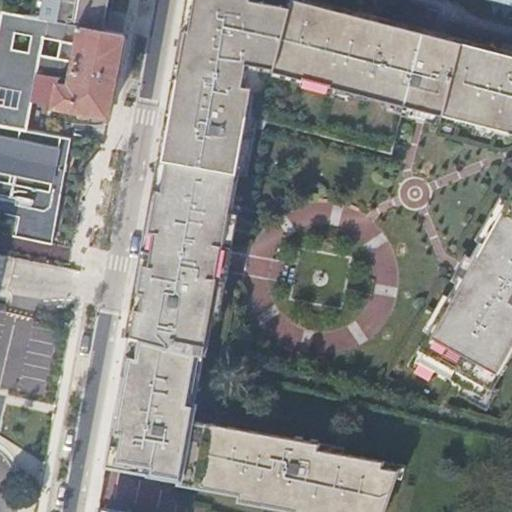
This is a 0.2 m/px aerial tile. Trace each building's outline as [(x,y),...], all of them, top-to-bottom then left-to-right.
[(32,0),(30,17),(104,30),(109,0),(32,0)] [(142,268),(130,337),(197,354),(203,356),(210,317),(216,281),(217,279),(223,245),(223,243),(228,216),(236,174),(247,176),(257,119),(392,154),(404,105),(408,106),(438,114),(444,116),(459,120),(476,124),(494,129),(511,133),(511,194),(492,230),(484,244),(475,260),(461,285),(453,300),(433,335),(425,350),(427,351),(426,352),(420,363),(439,373),(463,387),(484,399),(490,386),(511,347),(511,55),(500,52),(461,42),(297,0),(191,0),(168,125),(166,137),(142,268)] [(297,0),(461,42),(462,38),(445,34),(408,24),(378,17),(313,0),(297,0)] [(30,17),(1,12),(0,15),(0,126),(26,131),(32,103),(85,113),(85,114),(109,118),(116,76),(124,34),(104,30),(30,17)] [(438,114),(408,106),(406,116),(436,123),(438,114)] [(459,120),(444,116),(442,123),(457,127),(459,120)] [(494,129),(476,124),(473,133),(492,138),(494,129)] [(26,131),(0,126),(0,214),(14,218),(20,219),(16,239),(52,247),(62,192),(72,139),(26,131)] [(228,216),(223,243),(233,245),(238,217),(228,216)] [(10,238),(16,239),(20,219),(14,218),(10,238)] [(484,244),(492,230),(483,225),(475,240),(484,244)] [(223,245),(217,279),(226,280),(232,247),(223,245)] [(9,296),(73,309),(82,269),(18,255),(9,296)] [(461,285),(475,260),(467,255),(453,281),(461,285)] [(226,282),(216,281),(210,317),(219,319),(226,282)] [(433,335),(453,300),(444,295),(425,330),(433,335)] [(190,392),(197,354),(130,337),(121,387),(112,433),(120,434),(118,446),(116,461),(127,463),(151,467),(150,474),(179,479),(207,484),(206,489),(239,495),(263,499),(262,506),(295,511),(297,511),(383,511),(396,477),(398,470),(382,467),(383,461),(344,454),(318,449),(319,443),(220,425),(219,431),(190,426),(191,420),(196,394),(190,392)] [(420,363),(426,352),(419,347),(407,367),(434,382),(439,373),(420,363)] [(203,356),(197,354),(190,392),(196,394),(203,356)] [(484,399),(463,387),(458,396),(488,412),(499,391),(490,386),(484,399)] [(220,425),(191,420),(190,426),(219,431),(220,425)] [(120,434),(112,433),(112,435),(110,445),(118,446),(120,434)] [(345,448),(319,443),(318,449),(344,454),(345,448)] [(407,465),(383,461),(382,467),(398,470),(396,477),(402,479),(407,465)] [(151,467),(127,463),(126,469),(150,474),(151,467)] [(207,484),(179,479),(178,484),(206,489),(207,484)] [(263,499),(239,495),(238,501),(262,506),(263,499)]
